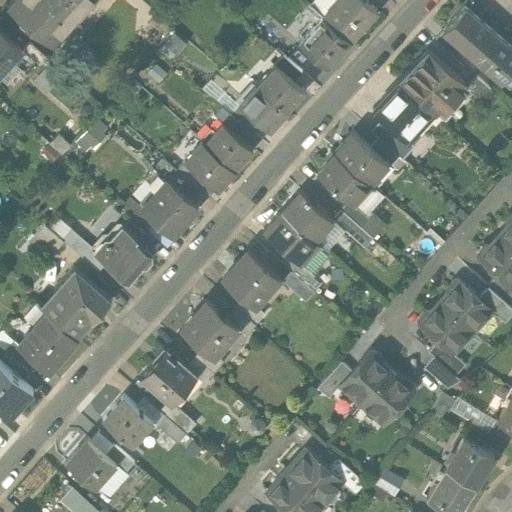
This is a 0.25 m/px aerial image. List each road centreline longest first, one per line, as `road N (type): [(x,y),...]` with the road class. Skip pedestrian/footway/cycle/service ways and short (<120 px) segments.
road 1 (residential): [(0,479),(426,0)]
road 2 (residential): [(511,184),(400,308),(395,330)]
